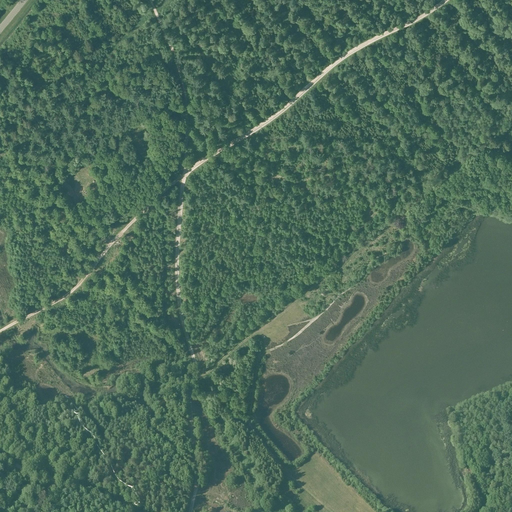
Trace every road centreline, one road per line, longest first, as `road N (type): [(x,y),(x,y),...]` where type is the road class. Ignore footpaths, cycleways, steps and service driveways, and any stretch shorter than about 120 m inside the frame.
road 1 (track): [(188,511),(195,373),(174,272),(183,174)]
road 2 (track): [(253,334),(482,151),(511,157)]
road 3 (track): [(183,174),(277,112),(348,52),(443,0)]
road 4 (track): [(0,330),(72,290),(183,174)]
road 5 (track): [(249,426),(258,356),(291,339),(366,270)]
road 6 (track): [(183,174),(182,80),(148,0)]
road 7 (track): [(0,458),(130,511)]
road 8 (track): [(197,377),(250,335),(313,319)]
